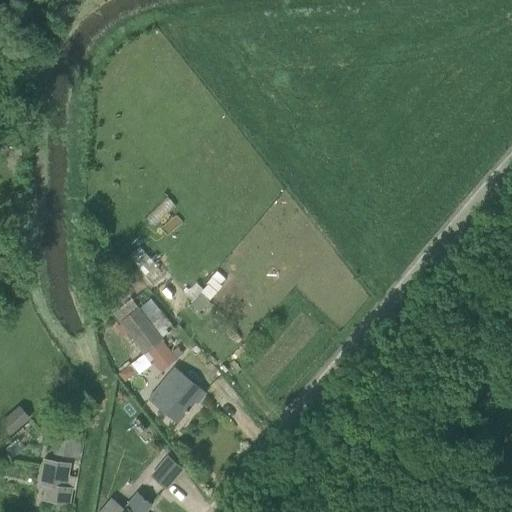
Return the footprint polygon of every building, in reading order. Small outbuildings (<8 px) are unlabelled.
[(122,321),(121,321),(146,353),(164,339),(139,307),(139,308),(131,298),(118,308),(119,310),(115,313),(122,321)] [(206,392),(187,377),(174,366),(148,398),(177,422),(195,400),(198,402),(206,392)] [(131,367),(120,375),(126,383),(137,375),(131,367)] [(22,405),(1,418),(10,432),(31,418),(22,405)] [(80,459),(82,443),(58,439),(55,455),(80,459)] [(45,459),(41,485),(46,486),(44,501),(71,505),(74,487),(68,486),(72,463),(45,459)] [(163,464),(153,476),(167,488),(177,475),(163,464)] [(145,511),(152,504),(139,493),(125,509),(127,511),(125,511),(145,511)]
